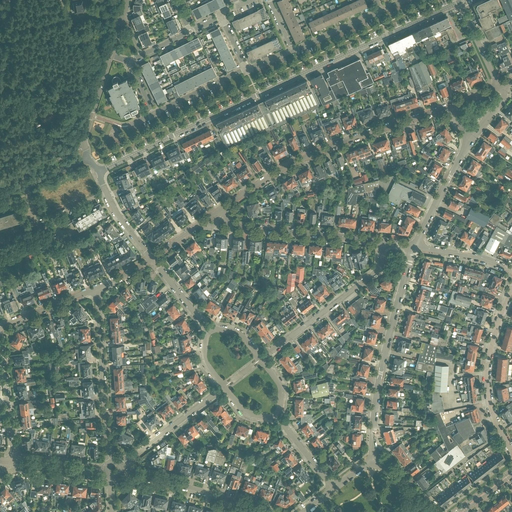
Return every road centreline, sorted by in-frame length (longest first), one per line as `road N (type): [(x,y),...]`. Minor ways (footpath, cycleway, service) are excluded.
road 1 (residential): [(100,171),(459,2)]
road 2 (residential): [(221,208),(312,154),(454,104)]
road 3 (residential): [(375,457),(379,374),(415,247)]
road 4 (track): [(0,28),(70,17),(94,64),(76,107),(59,112),(56,91)]
road 5 (residential): [(511,453),(491,413),(486,371),(511,285)]
road 6 (residential): [(109,462),(97,287)]
road 7 (residential): [(260,359),(374,273),(382,242)]
road 8 (residential): [(382,242),(234,225),(221,208)]
road 9 (residential): [(257,511),(123,472)]
road 10 (residential): [(121,464),(223,386)]
road 11 (residential): [(8,462),(0,342)]
